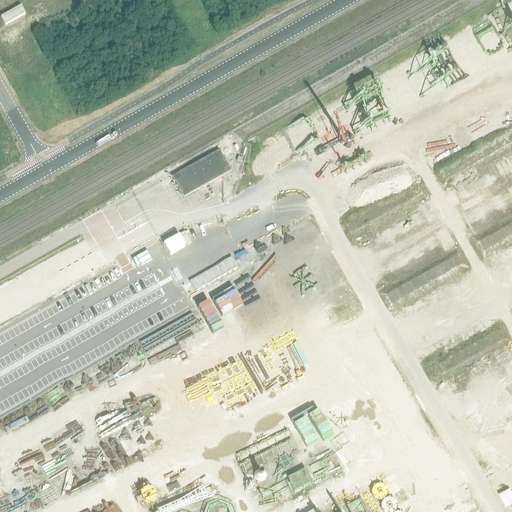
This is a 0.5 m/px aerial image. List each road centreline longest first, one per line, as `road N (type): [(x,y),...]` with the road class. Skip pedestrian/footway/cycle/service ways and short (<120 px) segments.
road 1 (unknown): [(503,511),(303,181)]
road 2 (unclassified): [(45,171),(347,0)]
road 3 (unknown): [(418,128),(511,311)]
road 4 (unknown): [(303,181),(418,128)]
